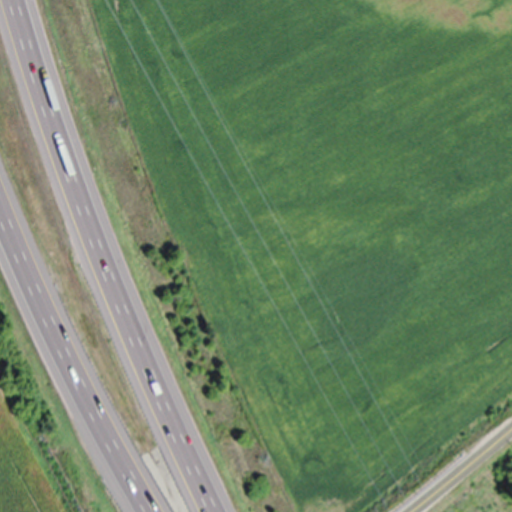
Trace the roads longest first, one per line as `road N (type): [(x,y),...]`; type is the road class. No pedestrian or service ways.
road 1 (motorway): [(213,511),(103,259),(14,0)]
road 2 (motorway): [(0,207),(86,395),(151,511)]
